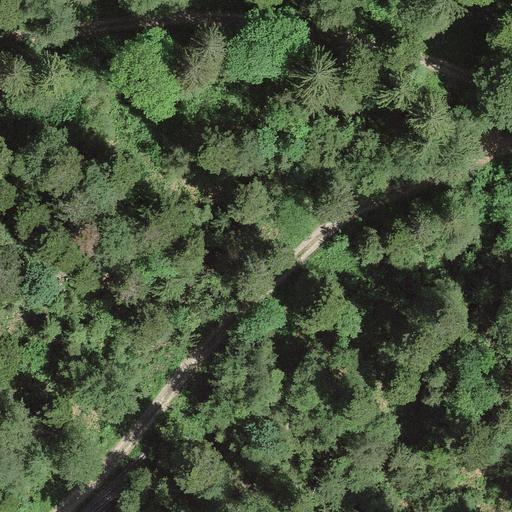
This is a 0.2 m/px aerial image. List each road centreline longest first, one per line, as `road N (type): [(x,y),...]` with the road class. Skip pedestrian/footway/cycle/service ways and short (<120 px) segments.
road 1 (track): [(60,511),(329,227),(403,185),(511,150)]
road 2 (track): [(511,93),(427,61),(228,19),(112,23),(0,41)]
